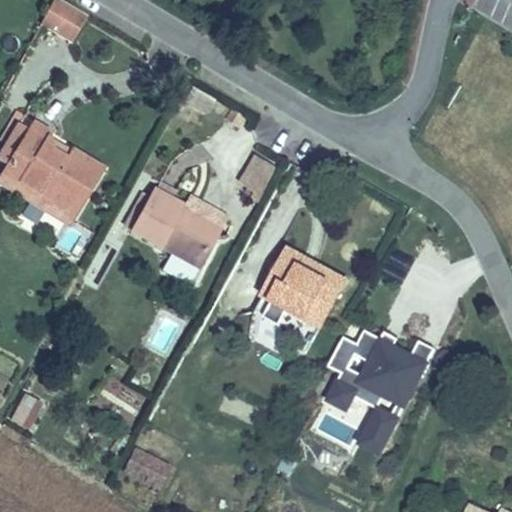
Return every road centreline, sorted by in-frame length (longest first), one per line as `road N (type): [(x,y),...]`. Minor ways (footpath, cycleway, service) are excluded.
road 1 (residential): [(375,145),(114,0)]
road 2 (residential): [(375,145),(466,211),(511,306)]
road 3 (residential): [(444,0),(424,86),(375,145)]
